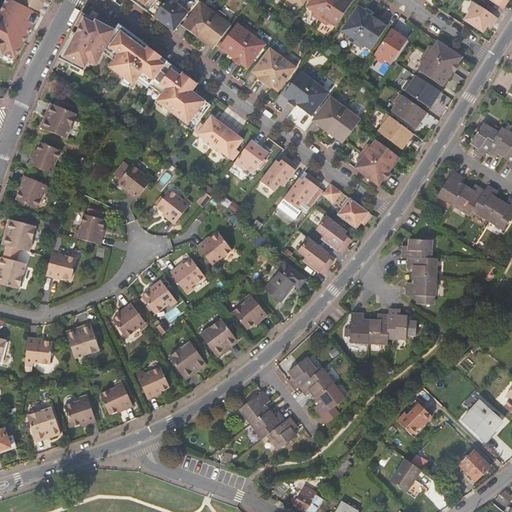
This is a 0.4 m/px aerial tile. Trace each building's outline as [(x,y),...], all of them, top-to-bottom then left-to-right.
[(0,57),(3,59),(6,55),(17,61),(40,16),(44,18),(54,0),(15,0),(15,2),(9,0),(8,0),(2,13),(0,11),(0,57)] [(130,0),(155,18),(168,0),(130,0)] [(171,0),(168,0),(155,18),(165,25),(179,6),(171,0)] [(313,16),(321,22),(335,0),(312,0),(308,8),(313,12),(313,16)] [(335,0),(321,22),(327,26),(332,24),(337,27),(353,3),(348,0),(335,0)] [(491,0),(504,9),(509,0),(491,0)] [(474,2),(468,10),(470,12),(465,20),(484,33),(490,23),(494,26),(499,19),(474,2)] [(202,4),(184,28),(199,39),(219,12),(212,6),(208,8),(202,4)] [(179,6),(165,25),(176,33),(190,14),(179,6)] [(348,39),(354,43),(373,16),(374,14),(367,9),(366,11),(359,7),(343,31),(348,34),(348,39)] [(202,41),(215,50),(233,27),(227,23),(227,18),(219,12),(199,39),(202,41)] [(373,16),(354,43),(362,49),(367,47),(372,51),(388,26),(373,16)] [(62,55),(60,59),(63,61),(59,69),(68,74),(72,65),(85,72),(90,63),(97,67),(105,51),(123,64),(117,72),(121,76),(142,91),(148,83),(170,99),(167,104),(175,109),(172,113),(188,125),(191,120),(197,124),(211,105),(192,91),(198,83),(192,79),(184,73),(182,76),(174,69),(176,66),(168,61),(166,64),(160,60),(163,57),(144,42),(120,25),(116,30),(98,21),(96,24),(86,18),(78,34),(74,32),(67,45),(62,55)] [(236,60),(256,33),(248,27),(244,29),(238,25),(221,49),(236,59),(236,60)] [(392,29),(374,57),(383,63),(387,61),(392,65),(409,40),(392,29)] [(236,59),(234,62),(241,67),(242,65),(249,70),(267,46),(262,42),(262,38),(256,33),(236,60),(236,59)] [(459,64),(463,58),(438,41),(435,46),(431,46),(426,53),(454,71),(456,72),(461,66),(459,64)] [(259,80),(265,85),(275,72),(287,56),(281,51),(276,53),(271,49),(254,73),(260,78),(259,80)] [(444,87),(454,71),(426,53),(421,61),(423,65),(419,71),(420,71),(439,84),(444,87)] [(275,72),(265,85),(271,89),(273,87),(280,92),(297,69),(292,65),(293,60),(287,56),(275,72)] [(420,71),(418,75),(437,88),(439,84),(420,71)] [(290,103),(296,108),(298,106),(303,98),(317,79),(311,74),(307,76),(302,72),(284,96),(291,101),(290,103)] [(431,108),(442,92),(427,82),(417,76),(414,81),(409,81),(403,90),(431,108)] [(303,98),(298,106),(313,117),(330,93),(325,89),(325,84),(317,79),(303,98)] [(417,129),(428,113),(401,94),(395,102),(396,107),(393,112),(417,129)] [(329,132),(349,106),(341,100),(338,102),(332,98),(314,121),(327,131),(329,132)] [(77,105),(67,101),(65,107),(61,106),(57,105),(51,120),(47,118),(43,127),(69,138),(79,114),(74,111),(77,105)] [(53,102),(47,118),(51,120),(57,105),(53,102)] [(347,141),(360,123),(362,120),(357,116),(357,111),(349,106),(329,132),(344,144),(347,141)] [(403,149),(415,134),(388,114),(382,123),(383,127),(379,132),(403,149)] [(204,142),(212,148),(231,124),(224,119),(222,123),(212,115),(205,125),(201,122),(195,131),(206,140),(204,142)] [(231,124),(212,148),(220,154),(222,152),(234,161),(240,152),(237,149),(244,139),(235,132),(237,129),(231,124)] [(470,152),(479,158),(482,153),(492,160),(496,155),(507,162),(504,167),(511,171),(511,138),(497,129),(494,134),(478,124),(466,143),(473,147),(470,152)] [(52,171),(55,164),(61,148),(41,139),(34,155),(32,154),(30,162),(52,171)] [(252,140),(235,163),(245,170),(247,168),(254,173),(259,165),(262,167),(267,160),(265,159),(269,152),(262,147),(261,149),(257,146),(259,144),(252,140)] [(363,153),(390,173),(401,158),(377,140),(374,145),(369,145),(363,153)] [(357,168),(380,186),(385,179),(387,181),(392,174),(390,173),(363,153),(359,159),(360,163),(357,168)] [(275,162),(261,181),(276,192),(281,184),(285,186),(299,166),(285,155),(279,164),(275,162)] [(137,201),(152,181),(146,176),(133,165),(131,168),(125,164),(115,176),(121,181),(118,183),(132,194),(130,195),(137,201)] [(299,179),(284,199),(299,209),(304,201),(308,204),(323,183),(309,173),(302,182),(299,179)] [(448,173),(433,196),(465,216),(469,211),(499,231),(511,210),(511,205),(504,201),(501,206),(490,199),(493,193),(483,187),(480,192),(470,186),(467,191),(455,184),(458,179),(448,173)] [(16,197),(39,207),(42,199),(48,184),(27,175),(21,190),(19,189),(16,197)] [(332,184),(323,195),(334,203),(343,192),(332,184)] [(183,200),(171,190),(156,208),(169,218),(168,220),(175,225),(190,205),(183,200)] [(207,204),(213,197),(211,195),(206,191),(200,199),(207,204)] [(369,222),(374,215),(349,197),(343,205),(345,207),(339,215),(358,229),(365,219),(369,222)] [(82,228),(80,236),(104,243),(106,235),(104,234),(108,218),(86,212),(82,228)] [(345,233),(347,230),(328,215),(317,230),(325,235),(323,239),(343,254),(354,240),(345,233)] [(7,234),(4,243),(8,244),(22,248),(31,250),(38,225),(37,225),(24,221),(14,218),(10,235),(7,234)] [(217,267),(223,262),(236,251),(223,233),(209,243),(208,242),(202,247),(217,267)] [(326,255),(328,251),(309,237),(298,252),(306,257),(304,260),(324,275),(335,261),(326,255)] [(413,299),(413,308),(428,309),(428,300),(430,300),(433,262),(427,262),(428,243),(406,241),(405,248),(399,248),(398,259),(404,260),(404,270),(410,271),(409,285),(403,285),(401,298),(413,299)] [(21,251),(7,248),(5,257),(1,256),(0,259),(0,265),(2,266),(0,275),(0,282),(22,288),(28,263),(19,260),(21,251)] [(54,256),(49,274),(56,276),(57,274),(74,278),(80,257),(63,252),(55,250),(54,256)] [(174,273),(189,293),(195,288),(209,278),(195,259),(182,270),(180,268),(174,273)] [(308,280),(288,264),(267,289),(283,302),(296,286),(301,289),(308,280)] [(159,316),(172,306),(179,301),(163,281),(157,286),(158,288),(145,298),(159,316)] [(270,313),(255,295),(248,300),(236,311),(250,329),(264,317),(265,319),(270,313)] [(128,339),(143,328),(148,324),(134,305),(127,310),(129,312),(115,321),(128,339)] [(345,343),(383,346),(383,341),(402,342),(404,319),(396,319),(396,313),(385,312),(385,318),(373,317),(373,323),(359,322),(359,316),(347,316),(345,343)] [(221,358),(229,353),(226,349),(240,339),(226,319),(205,335),(221,358)] [(66,332),(75,359),(99,350),(91,327),(75,333),(74,329),(66,332)] [(26,361),(34,362),(51,364),(53,342),(37,340),(37,339),(29,338),(26,361)] [(226,349),(229,353),(242,343),(240,339),(226,349)] [(174,358),(188,377),(200,367),(203,371),(211,365),(194,343),(174,358)] [(316,406),(311,410),(323,425),(335,416),(330,410),(341,402),(318,372),(313,375),(302,360),(284,373),(288,379),(283,383),(290,393),(296,389),(303,398),(308,395),(316,406)] [(200,367),(188,377),(190,381),(203,371),(200,367)] [(166,369),(150,376),(143,379),(152,402),(160,398),(159,396),(174,389),(166,369)] [(134,408),(124,386),(116,389),(101,396),(110,417),(125,410),(126,412),(134,408)] [(426,389),(417,399),(432,412),(441,403),(426,389)] [(262,439),(274,453),(293,437),(288,432),(293,428),(285,419),(280,423),(273,414),(268,418),(259,408),(264,404),(256,395),(235,413),(259,442),(262,439)] [(96,422),(87,399),(80,401),(64,407),(71,428),(88,423),(88,424),(96,422)] [(410,434),(429,415),(417,403),(398,422),(410,434)] [(461,420),(483,441),(500,423),(477,403),(461,420)] [(52,433),(54,437),(63,434),(54,408),(29,416),(36,438),(52,433)] [(8,440),(5,432),(0,433),(0,454),(15,449),(12,439),(8,440)] [(38,443),(54,437),(52,433),(36,438),(38,443)] [(457,468),(472,484),(488,469),(472,453),(457,468)] [(414,462),(423,468),(428,460),(418,454),(414,462)] [(344,457),(336,467),(343,472),(351,463),(344,457)] [(405,500),(416,511),(417,511),(432,497),(420,485),(405,500)] [(293,504),(306,511),(313,500),(300,492),(293,504)] [(336,511),(357,511),(342,502),(336,511)]
